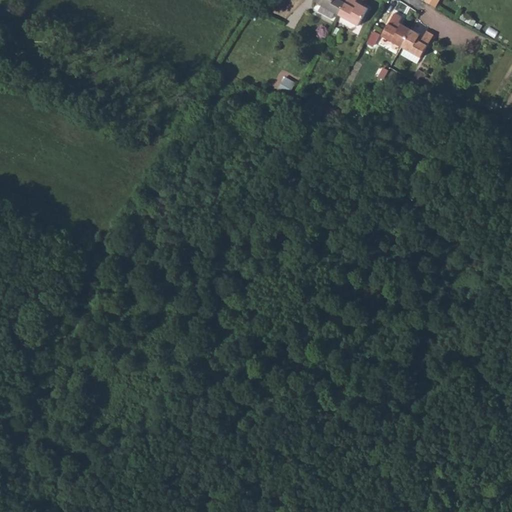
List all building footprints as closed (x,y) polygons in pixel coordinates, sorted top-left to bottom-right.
[(320,0),(315,10),(335,20),(345,0),(320,0)] [(355,0),(345,0),(335,20),(354,30),(364,12),(353,6),(355,0)] [(379,43),(396,52),(408,31),(398,25),(400,20),(393,16),(379,43)] [(422,39),(408,31),(396,52),(418,64),(431,38),(425,35),(422,39)] [(285,75),(279,90),(290,95),(296,80),(285,75)]
